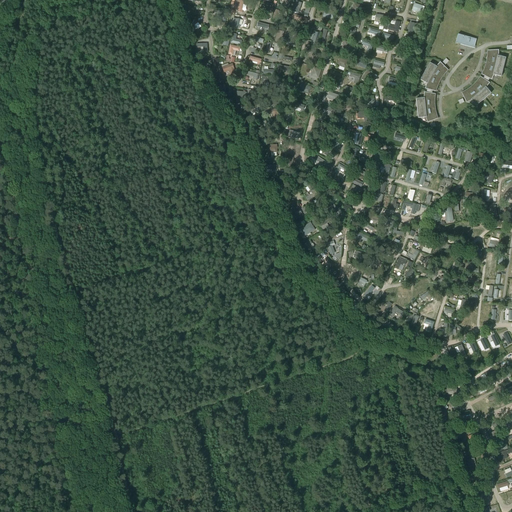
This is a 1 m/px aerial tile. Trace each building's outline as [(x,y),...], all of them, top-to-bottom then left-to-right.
[(237,0),(235,10),(238,11),(238,12),(242,13),(244,0),(237,0)] [(283,4),(282,8),(289,10),(292,0),(288,0),(287,5),(283,4)] [(294,1),(291,11),(295,12),(298,13),(299,9),(297,8),(299,2),(295,0),(294,1)] [(354,3),(351,11),(360,13),(363,6),(354,3)] [(183,4),(179,15),(183,16),(185,10),(187,11),(187,10),(189,11),(191,7),(183,4)] [(263,4),(262,8),(272,12),(274,7),(263,4)] [(414,4),(412,11),(422,14),(425,7),(414,4)] [(324,9),(322,17),(332,20),(334,11),(324,9)] [(215,10),(215,14),(218,14),(218,15),(217,17),(224,18),(227,18),(228,16),(228,11),(225,11),(215,10)] [(376,15),(375,21),(383,23),(385,16),(376,15)] [(232,25),(231,27),(233,27),(238,29),(239,27),(240,27),(241,25),(239,25),(240,20),(234,18),(233,21),(232,23),(232,25)] [(196,20),(187,26),(189,29),(195,25),(198,30),(201,27),(196,20)] [(389,26),(388,30),(397,32),(399,23),(395,21),(394,27),(389,26)] [(410,22),(408,31),(417,33),(418,32),(419,24),(410,22)] [(347,26),(346,30),(351,31),(350,34),(354,36),(356,29),(347,26)] [(278,29),(274,41),(281,43),(285,31),(278,29)] [(315,32),(312,45),(317,46),(318,43),(320,33),(315,32)] [(383,32),(381,37),(393,40),(394,36),(383,32)] [(232,33),(230,43),(240,45),(241,40),(236,39),(237,34),(232,33)] [(476,39),(458,34),(455,43),(474,48),(476,39)] [(219,36),(218,40),(224,42),(223,45),(228,47),(230,39),(219,36)] [(283,38),(281,43),(294,48),(295,45),(294,45),(295,42),(283,38)] [(344,41),(342,48),(350,51),(353,44),(344,41)] [(363,41),(362,44),(368,46),(367,51),(370,52),(373,44),(363,41)] [(406,45),(404,50),(411,52),(413,43),(410,42),(409,46),(406,45)] [(207,43),(196,44),(196,48),(203,47),(203,51),(208,51),(207,43)] [(230,45),(228,54),(233,55),(233,51),(239,52),(240,47),(230,45)] [(463,92),(462,93),(466,102),(471,100),(476,106),(491,93),(486,87),(489,83),(487,82),(489,78),(491,79),(493,75),(501,77),(506,57),(498,55),(498,50),(487,51),(487,53),(487,55),(487,59),(486,62),(485,65),(485,67),(484,69),(483,72),(482,74),(484,76),(483,79),(480,77),(479,78),(478,79),(476,81),(475,83),(473,85),(472,86),(470,88),(467,89),(465,91),(463,92)] [(282,53),(280,59),(291,61),(292,58),(283,56),(284,54),(282,53)] [(400,54),(399,58),(404,60),(403,65),(408,66),(410,56),(400,54)] [(339,57),(336,65),(345,68),(347,61),(339,57)] [(358,59),(355,65),(365,69),(367,63),(368,63),(369,61),(366,60),(365,62),(358,59)] [(425,89),(427,89),(432,90),(436,91),(437,87),(438,85),(439,82),(442,77),(443,75),(446,72),(447,70),(440,63),(437,66),(429,62),(420,80),(427,84),(425,89)] [(232,63),(222,67),(224,73),(229,71),(230,76),(236,74),(232,63)] [(277,65),(276,68),(277,69),(277,72),(280,73),(281,70),(290,72),(291,67),(277,65)] [(314,68),(311,76),(319,79),(322,70),(314,68)] [(367,70),(361,79),(365,81),(370,72),(367,70)] [(247,71),(246,75),(253,77),(252,79),(257,80),(259,74),(254,73),(247,71)] [(330,71),(329,75),(341,80),(343,75),(330,71)] [(351,72),(349,77),(355,79),(353,83),(358,85),(361,75),(351,72)] [(275,80),(272,88),(279,90),(282,82),(275,80)] [(301,83),(298,90),(308,94),(311,87),(301,83)] [(329,92),(327,98),(337,102),(340,95),(329,92)] [(432,94),(426,93),(424,93),(424,97),(416,98),(418,118),(426,117),(428,122),(437,118),(437,117),(436,114),(435,110),(435,107),(434,105),(434,102),(434,100),(435,97),(435,94),(432,94)] [(366,98),(365,106),(374,107),(374,99),(366,98)] [(257,107),(249,111),(251,114),(259,110),(259,111),(262,110),(259,104),(256,105),(257,107)] [(325,106),(323,114),(333,117),(336,109),(325,106)] [(270,109),(270,114),(273,114),(273,119),(277,119),(277,114),(281,114),(281,110),(270,109)] [(338,111),(335,121),(339,122),(341,116),(345,118),(346,114),(338,111)] [(320,125),(318,129),(324,131),(322,136),(327,137),(330,129),(320,125)] [(413,135),(408,148),(412,149),(417,136),(413,135)] [(329,140),(326,145),(336,151),(339,144),(336,142),(335,143),(329,140)] [(277,144),(268,145),(268,153),(277,153),(277,144)] [(324,146),(321,150),(325,152),(324,154),(328,156),(329,154),(331,155),(331,154),(333,151),(324,146)] [(288,147),(284,148),(289,158),(292,156),(288,147)] [(348,148),(347,152),(353,154),(351,159),(355,161),(359,150),(355,148),(355,150),(348,148)] [(467,151),(464,161),(470,163),(473,153),(467,151)] [(314,155),(312,158),(323,165),(325,162),(314,155)] [(381,163),(380,166),(386,168),(384,173),(388,175),(390,167),(391,167),(392,166),(390,165),(381,163)] [(339,164),(334,172),(343,178),(345,173),(343,172),(346,168),(339,164)] [(485,171),(483,175),(488,178),(486,182),(491,184),(494,175),(485,171)] [(442,177),(440,185),(444,187),(445,183),(450,184),(451,180),(442,177)] [(345,191),(350,181),(344,179),(342,183),(340,182),(338,188),(345,191)] [(354,179),(352,183),(361,187),(363,183),(354,179)] [(283,184),(274,189),(276,192),(275,192),(277,195),(286,190),(283,184)] [(311,194),(305,198),(307,202),(317,195),(310,184),(307,187),(311,194)] [(353,185),(349,192),(353,194),(355,191),(361,194),(362,190),(353,185)] [(373,192),(372,196),(377,198),(376,201),(381,203),(383,195),(378,193),(375,192),(373,192)] [(404,200),(402,205),(410,207),(410,208),(412,209),(411,213),(414,215),(417,204),(404,200)] [(293,207),(289,209),(295,220),(302,216),(300,212),(297,214),(293,207)] [(332,208),(330,210),(338,220),(341,218),(337,212),(340,209),(338,207),(334,210),(332,208)] [(444,209),(441,210),(442,217),(445,216),(446,222),(453,221),(451,207),(444,209)] [(385,216),(381,228),(385,230),(388,222),(394,224),(395,220),(385,216)] [(330,217),(318,224),(320,228),(332,221),(330,217)] [(310,222),(299,229),(304,237),(315,230),(310,222)] [(393,227),(392,234),(404,236),(404,232),(396,231),(397,228),(393,227)] [(414,236),(413,239),(420,243),(425,233),(421,231),(418,237),(414,236)] [(357,232),(355,236),(367,242),(369,238),(357,232)] [(490,240),(488,247),(497,249),(498,242),(499,240),(491,237),(490,240)] [(442,244),(441,248),(452,248),(453,245),(447,244),(447,238),(442,238),(442,244)] [(310,240),(304,244),(309,253),(313,250),(310,245),(312,243),(310,240)] [(333,241),(326,243),(330,254),(335,252),(332,246),(335,245),(333,241)] [(423,247),(422,250),(430,254),(434,244),(430,242),(428,249),(423,247)] [(378,245),(377,248),(387,254),(389,251),(378,245)] [(412,248),(406,256),(414,261),(419,252),(415,249),(415,250),(412,248)] [(355,251),(353,258),(358,259),(357,262),(361,263),(364,253),(355,251)] [(371,256),(367,262),(374,267),(378,260),(371,256)] [(399,256),(394,268),(398,270),(400,264),(404,266),(407,260),(399,256)] [(321,264),(317,267),(320,270),(328,263),(326,260),(321,264)] [(331,266),(323,273),(325,276),(334,269),(331,266)] [(359,267),(348,268),(348,272),(351,272),(351,273),(354,273),(354,276),(358,276),(359,272),(359,271),(359,267)] [(405,274),(404,275),(407,278),(408,277),(414,271),(411,268),(405,274)] [(437,280),(437,284),(442,285),(442,284),(445,284),(447,275),(444,275),(443,277),(440,276),(439,280),(437,280)] [(456,277),(455,282),(459,283),(458,289),(463,290),(465,279),(456,277)] [(361,278),(358,282),(361,284),(360,286),(363,288),(367,281),(361,278)] [(342,285),(333,292),(336,295),(345,288),(342,285)] [(372,285),(364,294),(367,296),(375,288),(372,285)] [(428,291),(419,298),(421,301),(430,294),(428,291)] [(383,298),(381,302),(387,305),(383,312),(386,314),(392,304),(383,298)] [(354,300),(347,307),(350,311),(357,303),(354,300)] [(394,306),(388,315),(392,317),(395,312),(401,315),(403,312),(398,308),(394,306)] [(413,319),(411,325),(414,327),(419,317),(415,315),(415,316),(413,315),(412,318),(413,319)] [(425,319),(423,323),(428,325),(426,331),(431,332),(434,322),(425,319)] [(507,333),(503,335),(508,345),(511,343),(507,333)] [(494,334),(491,336),(495,346),(499,345),(494,334)] [(483,338),(480,340),(485,350),(488,348),(483,338)] [(473,341),(469,343),(474,353),(477,352),(473,341)] [(461,345),(457,347),(459,352),(460,352),(462,357),(465,356),(461,345)] [(451,351),(454,349),(452,346),(446,349),(448,355),(452,353),(451,351)] [(473,367),(463,369),(466,380),(470,379),(468,372),(474,371),(473,367)] [(493,368),(484,374),(488,380),(494,376),(494,378),(498,375),(493,368)] [(487,384),(477,389),(479,393),(489,387),(487,384)] [(456,386),(446,389),(448,395),(454,393),(454,395),(458,394),(456,386)] [(461,399),(449,403),(450,407),(459,404),(461,410),(464,409),(461,399)] [(499,400),(487,405),(489,409),(501,403),(499,400)] [(511,410),(502,415),(504,418),(511,414),(511,410)] [(449,419),(445,420),(447,428),(458,426),(457,422),(450,423),(449,419)] [(504,420),(500,422),(504,432),(508,430),(504,420)] [(495,431),(491,432),(493,436),(500,433),(495,423),(492,424),(495,431)] [(477,431),(468,436),(470,440),(479,435),(477,431)] [(511,448),(501,452),(496,453),(498,457),(503,456),(511,452),(511,448)] [(487,491),(475,492),(476,500),(483,499),(482,495),(487,495),(487,491)]
